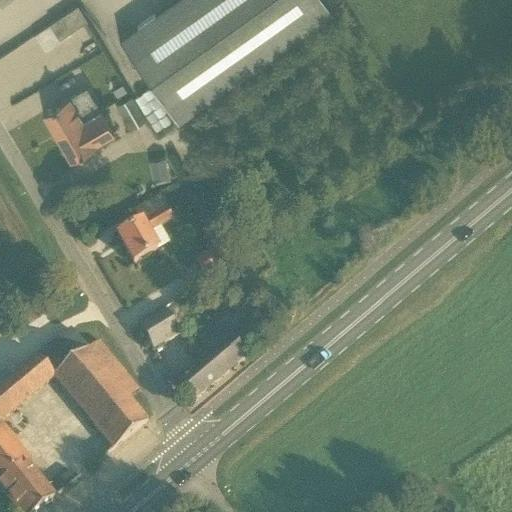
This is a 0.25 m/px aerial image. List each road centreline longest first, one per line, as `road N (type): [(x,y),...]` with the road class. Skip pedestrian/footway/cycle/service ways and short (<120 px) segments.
road 1 (primary): [(189,465),(511,192)]
road 2 (unclassified): [(189,465),(180,435),(0,135)]
